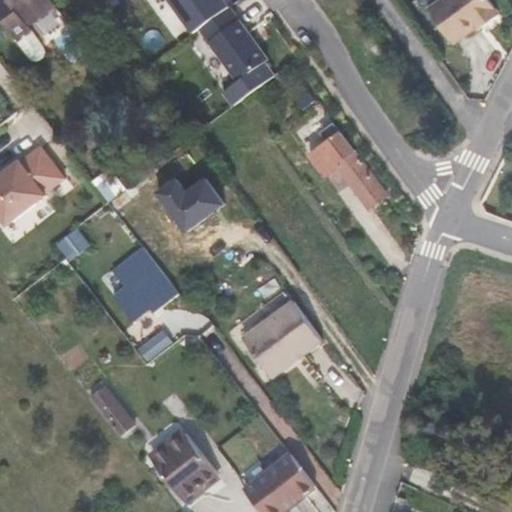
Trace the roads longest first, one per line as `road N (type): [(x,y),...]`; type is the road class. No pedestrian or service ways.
road 1 (residential): [(352,511),(443,222)]
road 2 (unknown): [(346,511),(213,337),(191,329),(168,343)]
road 3 (residential): [(454,203),(417,166),(296,0)]
road 4 (unknown): [(487,133),(380,0)]
road 5 (residential): [(454,203),(511,87)]
